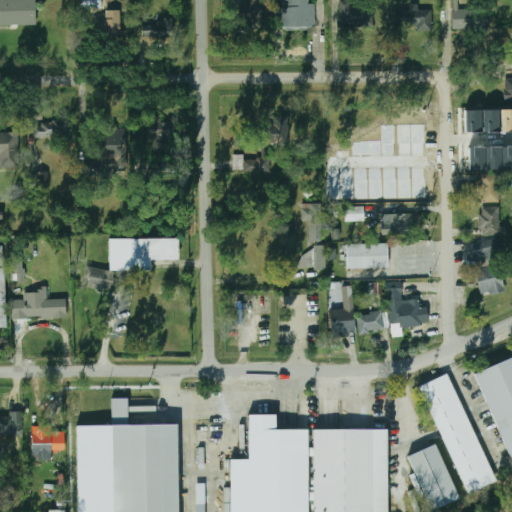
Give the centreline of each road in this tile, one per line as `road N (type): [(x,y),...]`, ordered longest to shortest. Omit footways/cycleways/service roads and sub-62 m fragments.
road 1 (residential): [(511,321),(432,356),(382,367),(0,371)]
road 2 (residential): [(445,83),(430,76),(0,78)]
road 3 (residential): [(213,369),(204,0)]
road 4 (residential): [(452,348),(445,83)]
